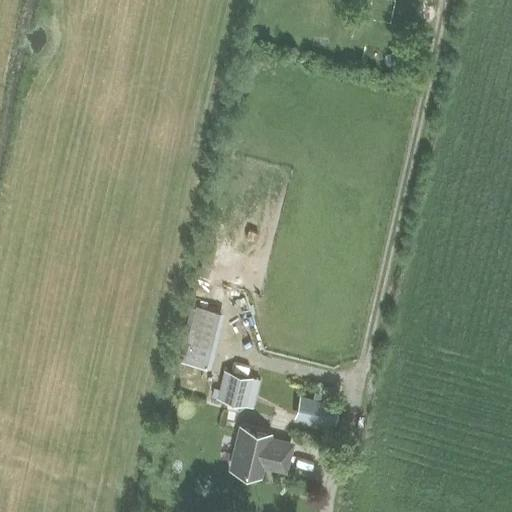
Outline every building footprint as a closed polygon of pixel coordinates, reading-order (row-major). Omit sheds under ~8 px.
[(194,284),(205,286),(206,283),(210,265),(199,263),(195,281),(194,284)] [(196,305),(182,361),(210,368),(224,312),(196,305)] [(245,405),(253,376),(223,369),(216,398),(245,405)] [(333,427),(339,404),(300,394),(294,418),(333,427)] [(269,434),(241,428),(231,467),(259,474),(262,464),(285,469),(291,443),(268,438),(269,434)]
